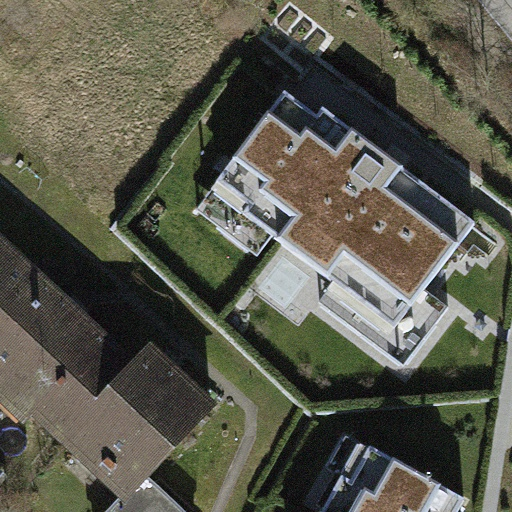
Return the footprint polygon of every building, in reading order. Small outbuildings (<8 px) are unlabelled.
[(395,330),(475,224),(323,109),(317,117),(285,93),(217,183),(249,207),(243,216),(395,330)] [(133,368),(0,242),(0,381),(67,444),(78,433),(76,432),(135,370),(133,368)] [(151,349),(133,368),(135,370),(76,432),(78,433),(107,461),(103,466),(115,477),(120,472),(136,488),(144,479),(213,407),(151,349)] [(323,511),(458,511),(465,501),(371,449),(351,483),(342,478),(323,511)] [(179,511),(144,479),(136,488),(112,511),(179,511)]
